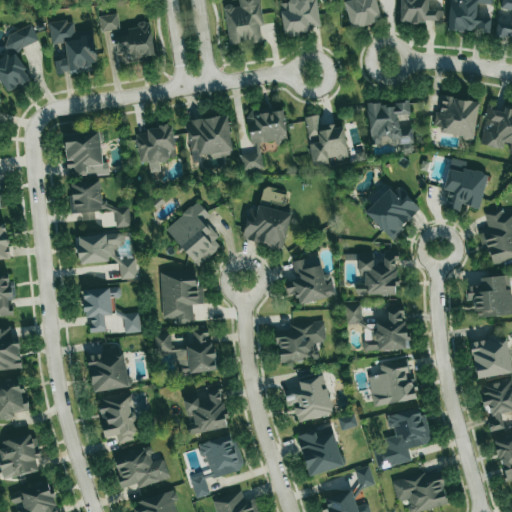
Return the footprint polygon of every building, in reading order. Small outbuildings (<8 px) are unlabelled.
[(261,42),(259,26),(262,26),(259,0),(237,0),(238,5),(224,6),(228,45),(261,42)] [(320,27),(316,0),(295,0),(279,2),(284,37),(311,33),(310,28),(320,27)] [(344,0),(350,27),(380,22),(375,0),(344,0)] [(399,0),(399,22),(442,22),(443,10),(427,10),(427,0),(399,0)] [(449,0),(447,30),(489,33),(490,20),(475,19),(477,4),(491,5),(491,0),(449,0)] [(511,40),(511,0),(502,0),(501,8),(511,10),(511,17),(511,25),(497,23),(494,38),(511,40)] [(99,16),(100,32),(119,30),(117,15),(99,16)] [(48,23),(51,45),(64,43),(66,59),(54,60),(56,75),(91,70),(90,63),(96,62),(92,35),(75,37),(73,20),(48,23)] [(154,55),(149,22),(136,24),(137,28),(127,29),(128,35),(114,38),(117,55),(126,54),(127,59),(154,55)] [(38,40),(30,24),(2,39),(9,53),(0,57),(0,83),(5,93),(30,80),(15,52),(38,40)] [(478,101),(438,96),(434,127),(440,127),(439,134),(473,138),(478,101)] [(370,144),(396,142),(396,145),(413,144),(412,127),(398,128),(398,115),(410,114),(409,101),(367,104),(370,144)] [(282,109),(246,115),(250,145),(287,140),(282,109)] [(232,154),(227,115),(186,121),(191,163),(200,161),(200,159),(232,154)] [(311,166),(328,164),(328,160),(347,158),(343,124),(319,127),(318,115),(305,117),(311,166)] [(139,163),(148,162),(149,173),(159,171),(158,161),(175,159),(172,127),(135,131),(139,163)] [(102,166),(100,132),(64,134),(66,161),(68,161),(68,169),(75,169),(76,175),(96,174),(95,166),(102,166)] [(241,171),(260,169),(259,153),(240,154),(241,171)] [(479,209),(488,175),(464,169),(466,162),(451,158),(443,190),(449,191),(445,208),(459,212),(461,204),(479,209)] [(131,226),(128,206),(103,208),(100,180),(68,183),(71,214),(81,213),(82,221),(95,220),(94,212),(113,210),(115,228),(131,226)] [(398,187),(392,192),(384,184),(368,200),(372,205),(365,212),(390,239),(420,210),(398,187)] [(165,228),(197,267),(223,245),(202,221),(209,215),(197,202),(165,228)] [(255,217),(246,216),(242,240),(284,247),(290,212),(257,207),(255,217)] [(511,259),(511,213),(504,216),(502,209),(483,214),(488,231),(481,233),(489,266),(511,259)] [(0,260),(8,260),(6,224),(0,224),(0,260)] [(78,263),(114,261),(114,245),(120,245),(120,234),(77,236),(78,263)] [(335,297),(331,274),(322,275),(318,256),(292,261),(296,282),(285,284),(287,296),(296,295),(297,303),(335,297)] [(136,278),(135,259),(118,261),(120,280),(136,278)] [(160,272),(162,319),(176,318),(176,324),(193,323),(192,305),(203,304),(202,286),(196,286),(195,271),(160,272)] [(0,316),(11,316),(9,299),(15,299),(13,281),(9,281),(8,273),(0,274),(0,316)] [(475,318),(511,314),(511,303),(509,275),(479,278),(480,285),(467,286),(468,301),(473,300),(475,318)] [(83,290),(87,333),(105,332),(104,316),(111,315),(110,298),(120,297),(119,286),(83,290)] [(360,304),(344,305),(345,325),(361,324),(360,304)] [(364,352),(407,349),(405,309),(386,310),(387,321),(375,322),(375,330),(362,331),(364,352)] [(141,331),(139,312),(122,314),(124,333),(141,331)] [(325,342),(323,321),(288,324),(289,331),(276,332),(279,363),(316,359),(314,343),(325,342)] [(192,330),(193,346),(174,347),(177,374),(214,371),(210,328),(192,330)] [(154,353),(171,353),(170,334),(154,334),(154,353)] [(511,373),(505,335),(469,341),(476,379),(511,373)] [(92,392),(127,387),(121,345),(101,348),(101,353),(87,355),(92,392)] [(415,399),(408,359),(379,364),(381,374),(367,377),(373,407),(415,399)] [(298,423),(333,414),(323,375),(298,381),(300,390),(284,394),(287,406),(293,405),(298,423)] [(0,382),(0,420),(14,418),(13,413),(28,411),(22,378),(0,382)] [(480,386),(489,432),(504,429),(501,414),(511,412),(511,416),(511,380),(511,379),(480,386)] [(228,427),(221,389),(207,391),(208,398),(198,399),(198,396),(183,399),(187,421),(186,421),(188,435),(228,427)] [(105,438),(116,435),(118,443),(138,439),(127,393),(96,400),(105,438)] [(386,415),(388,428),(394,427),(398,450),(429,444),(422,408),(386,415)] [(307,477),(342,467),(332,427),(297,437),(307,477)] [(0,457),(5,479),(38,471),(35,459),(40,458),(33,433),(0,441),(0,457)] [(195,498),(209,495),(205,480),(242,470),(232,434),(197,444),(200,457),(205,455),(210,472),(189,478),(195,498)] [(511,435),(495,439),(504,482),(511,480),(511,435)] [(393,466),(389,446),(373,449),(377,469),(393,466)] [(169,479),(164,458),(152,461),(149,448),(113,457),(121,488),(137,484),(138,487),(169,479)] [(353,471),(359,490),(374,485),(367,465),(353,471)] [(414,511),(447,505),(439,470),(392,481),(396,502),(406,500),(409,511),(414,511)] [(9,494),(12,505),(21,502),(23,511),(17,511),(57,511),(52,493),(50,493),(47,483),(9,494)] [(369,511),(367,503),(356,507),(350,489),(323,498),(328,511),(369,511)] [(215,511),(256,511),(259,511),(255,498),(244,501),(241,490),(212,499),(215,511)] [(176,511),(174,501),(176,501),(174,491),(133,501),(135,511),(176,511)]
